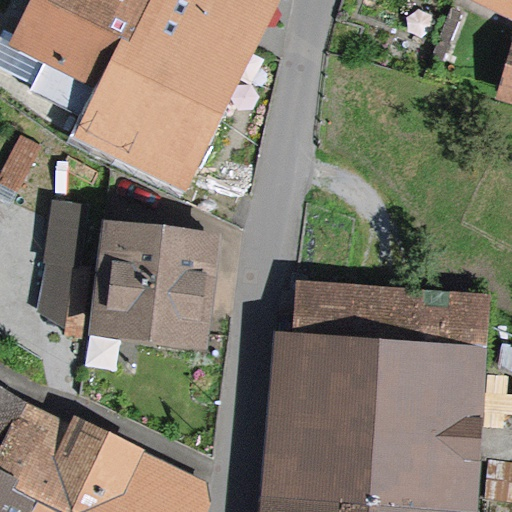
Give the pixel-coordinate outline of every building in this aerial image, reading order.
[(132,32),(147,0),(28,0),(8,44),(95,86),(120,33),(130,38),(132,32)] [(147,0),(132,32),(238,82),(277,0),(147,0)] [(511,0),(475,0),(511,17),(511,0)] [(238,82),(132,32),(130,38),(120,33),(95,86),(71,136),(186,191),(238,82)] [(511,35),(495,98),(511,102),(511,35)] [(16,191),(40,145),(20,135),(0,172),(0,201),(8,205),(14,190),(16,191)] [(85,208),(55,204),(47,262),(77,266),(85,208)] [(219,239),(123,229),(120,246),(103,244),(92,324),(207,339),(219,239)] [(476,511),(494,291),(295,276),(291,328),(273,326),(258,511),(476,511)] [(0,482),(8,486),(44,411),(26,402),(0,386),(0,482)] [(68,422),(44,411),(8,486),(53,509),(59,511),(209,511),(221,488),(141,450),(143,445),(73,412),(68,422)] [(0,511),(51,511),(53,509),(8,486),(0,482),(0,511)]
